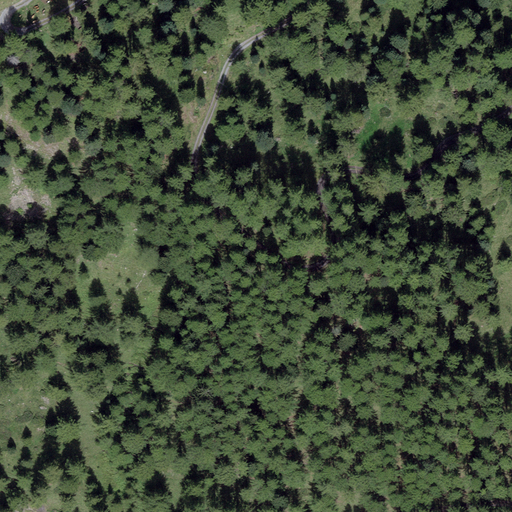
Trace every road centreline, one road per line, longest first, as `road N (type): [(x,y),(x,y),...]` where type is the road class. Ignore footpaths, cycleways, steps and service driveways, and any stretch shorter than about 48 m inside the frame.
road 1 (track): [(309,0),(233,54),(193,167),(195,186),(224,217),(283,263),(316,265),(334,248),(320,196),(334,170),(418,174),(446,139),(496,120),(511,104)]
road 2 (track): [(25,0),(3,17),(11,31),(81,0)]
